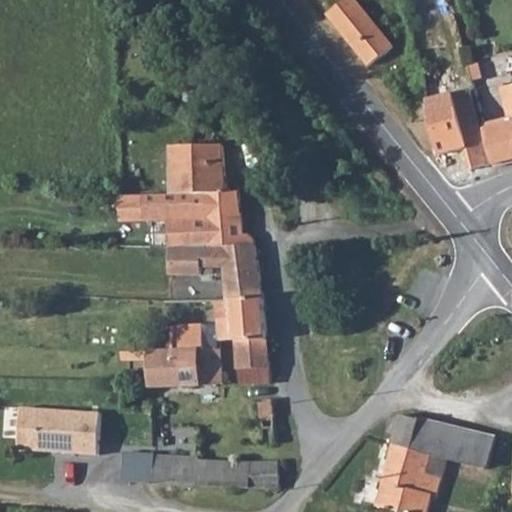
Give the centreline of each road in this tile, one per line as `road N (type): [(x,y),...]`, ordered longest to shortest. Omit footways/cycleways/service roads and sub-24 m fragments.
road 1 (unclassified): [(497,265),(387,404),(286,511)]
road 2 (tertiary): [(459,216),(287,0)]
road 3 (unknown): [(511,393),(489,404),(387,404)]
